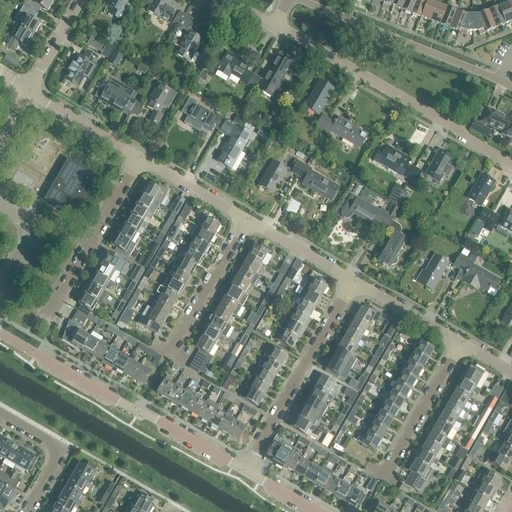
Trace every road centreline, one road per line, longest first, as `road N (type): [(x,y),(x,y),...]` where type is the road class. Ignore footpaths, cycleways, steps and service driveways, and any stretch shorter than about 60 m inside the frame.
road 1 (residential): [(244,468),(0,333)]
road 2 (residential): [(511,161),(273,24)]
road 3 (residential): [(303,0),(511,88)]
road 4 (residential): [(244,468),(356,280)]
road 5 (residential): [(50,309),(144,154)]
road 6 (residential): [(176,344),(250,217)]
road 7 (residential): [(392,465),(461,342)]
road 8 (residential): [(25,511),(59,450),(0,415)]
road 9 (residential): [(33,89),(144,154)]
road 10 (residential): [(250,217),(356,280)]
road 11 (residential): [(144,154),(250,217)]
road 12 (residential): [(356,280),(461,342)]
